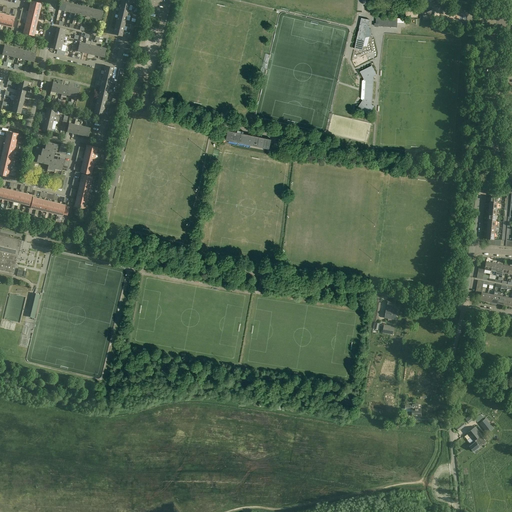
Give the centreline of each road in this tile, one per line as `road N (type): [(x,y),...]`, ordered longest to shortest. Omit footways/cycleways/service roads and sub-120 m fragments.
road 1 (unclassified): [(464,307),(216,266),(98,234),(71,239),(5,224)]
road 2 (residential): [(464,307),(450,368),(458,511)]
road 3 (track): [(483,22),(488,78),(467,176),(479,192)]
road 4 (track): [(469,182),(444,303)]
